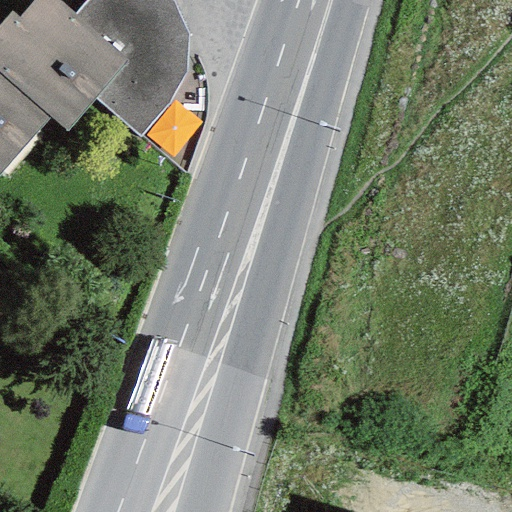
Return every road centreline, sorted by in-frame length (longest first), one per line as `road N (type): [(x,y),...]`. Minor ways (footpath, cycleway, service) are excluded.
road 1 (secondary): [(197,511),(339,0)]
road 2 (secondary): [(288,0),(197,277)]
road 3 (secondary): [(197,277),(92,511)]
road 4 (secondary): [(197,277),(123,511)]
